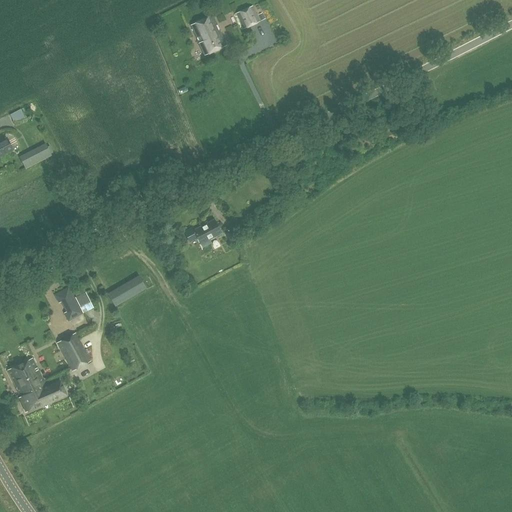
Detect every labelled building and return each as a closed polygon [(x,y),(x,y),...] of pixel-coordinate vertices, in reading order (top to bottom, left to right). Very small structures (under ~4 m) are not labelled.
[(259,21),(252,6),(236,13),(244,29),(259,21)] [(226,45),(212,15),(191,25),(199,43),(204,55),(226,45)] [(265,45),(273,42),(266,27),(259,30),(265,45)] [(411,107),(407,99),(401,102),(405,110),(411,107)] [(12,130),(20,128),(17,119),(9,121),(12,130)] [(0,156),(13,150),(6,138),(0,141),(0,156)] [(52,155),(45,144),(20,157),(25,169),(52,155)] [(190,242),(197,237),(203,247),(211,243),(209,239),(221,233),(214,220),(194,230),(193,227),(184,232),(190,242)] [(239,239),(232,226),(224,231),(231,243),(239,239)] [(147,288),(139,274),(107,293),(116,306),(147,288)] [(59,303),(73,295),(68,287),(54,295),(59,303)] [(90,301),(86,292),(75,297),(80,307),(90,301)] [(82,314),(78,306),(65,314),(69,321),(82,314)] [(64,357),(83,347),(75,332),(56,343),(64,357)] [(83,347),(64,357),(72,371),(91,361),(83,347)] [(8,370),(19,395),(45,383),(32,358),(8,370)] [(47,387),(45,383),(19,395),(20,397),(19,398),(25,412),(56,399),(66,395),(60,382),(50,386),(50,385),(47,387)]
